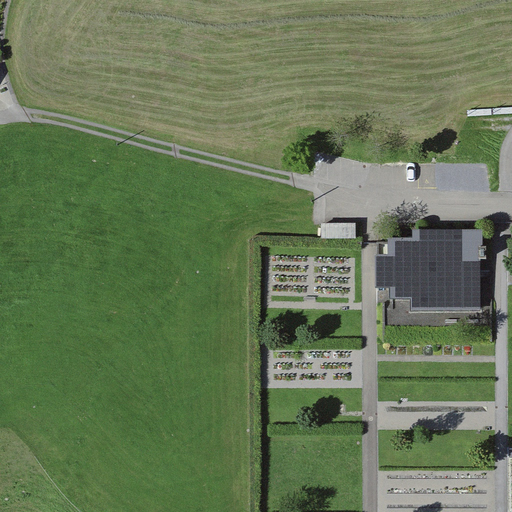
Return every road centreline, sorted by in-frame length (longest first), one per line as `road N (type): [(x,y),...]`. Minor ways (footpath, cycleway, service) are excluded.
road 1 (track): [(284,176),(111,141),(93,128),(14,117)]
road 2 (residential): [(511,213),(284,176)]
